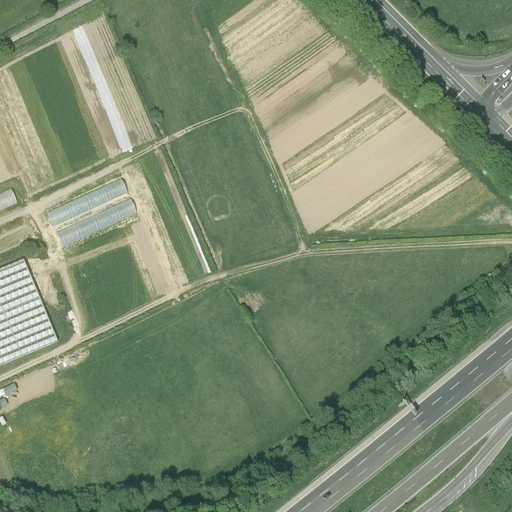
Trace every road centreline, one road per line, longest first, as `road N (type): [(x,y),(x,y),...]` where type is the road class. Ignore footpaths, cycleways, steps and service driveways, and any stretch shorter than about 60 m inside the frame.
road 1 (track): [(0,377),(214,276),(301,252),(511,243)]
road 2 (motorway): [(511,350),(316,511)]
road 3 (motorway): [(387,511),(511,407)]
road 4 (motorway): [(427,511),(511,426)]
